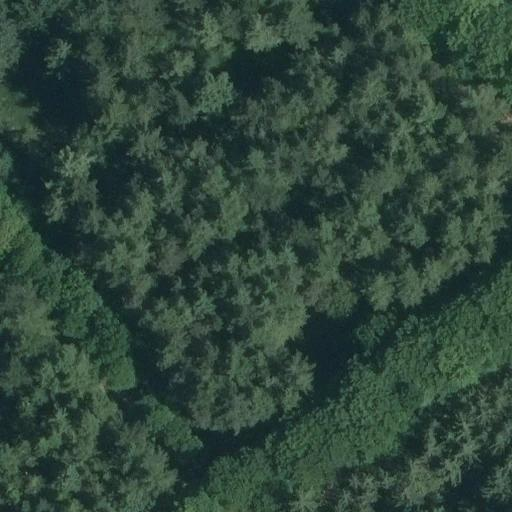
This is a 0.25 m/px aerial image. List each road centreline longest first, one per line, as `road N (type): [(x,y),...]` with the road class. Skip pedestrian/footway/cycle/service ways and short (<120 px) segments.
road 1 (track): [(0,251),(226,511)]
road 2 (track): [(107,0),(0,80)]
